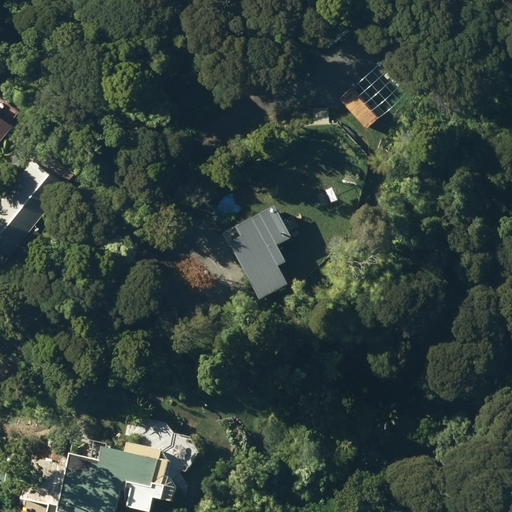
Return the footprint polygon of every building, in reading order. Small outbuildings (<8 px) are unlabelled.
[(0,138),(14,122),(0,110),(0,138)] [(0,199),(0,245),(11,254),(26,236),(38,245),(48,234),(35,224),(68,183),(35,156),(0,199)] [(247,265),(267,302),(291,290),(282,272),(288,269),(273,241),(300,227),(288,204),(243,229),(250,242),(239,247),(245,258),(256,253),(259,259),(247,265)] [(282,247),(294,270),(309,262),(297,239),(282,247)] [(117,511),(123,485),(132,487),(128,503),(153,509),(156,495),(175,498),(178,484),(173,473),(166,471),(169,457),(159,455),(161,446),(128,439),(126,449),(103,444),(101,456),(70,449),(68,462),(30,453),(20,496),(49,502),(47,511),(117,511)]
